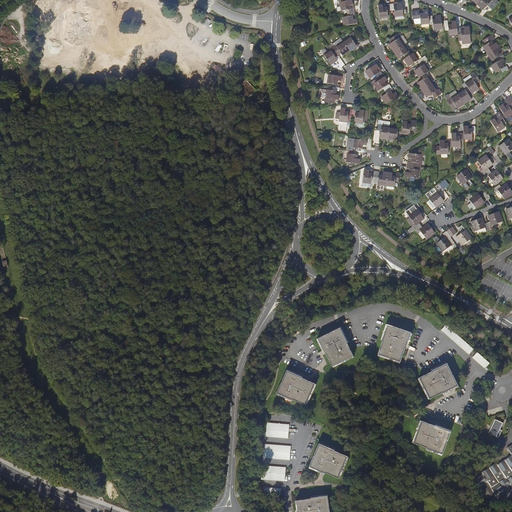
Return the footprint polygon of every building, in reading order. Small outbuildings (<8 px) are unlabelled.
[(347,13),(354,12),(353,8),(350,9),(350,5),(353,4),(353,0),(348,1),(348,0),(339,0),(341,10),(347,9),(347,13)] [(471,0),(477,4),(483,10),(487,6),(492,10),(499,2),(496,0),(492,0),(492,1),(491,0),(471,0)] [(393,3),(390,3),(391,10),(394,9),(395,15),(403,14),(401,1),(397,2),(397,5),(393,6),(393,3)] [(391,10),(390,3),(387,3),(387,7),(383,7),(383,3),(379,4),(380,17),(388,16),(388,10),(391,10)] [(421,23),(421,24),(429,23),(428,15),(428,10),(423,10),(424,14),(420,14),(419,11),(412,12),(413,20),(414,20),(420,19),(421,23)] [(355,15),(354,12),(347,13),(348,16),(342,17),(344,25),(357,23),(356,18),(352,19),(352,16),(355,15)] [(431,15),(428,15),(429,23),(429,24),(433,23),(433,29),(442,28),(440,15),(436,16),(436,20),(432,20),(431,15)] [(449,34),(458,33),(457,28),(456,21),(451,21),(452,25),(448,25),(448,22),(447,20),(444,21),(445,29),(448,29),(449,34)] [(460,27),(457,28),(458,33),(458,35),(461,34),(462,40),(470,39),(468,26),(464,26),(464,30),(461,30),(460,27)] [(350,35),(343,40),(350,50),(357,46),(354,41),(355,40),(358,38),(353,30),(349,33),(350,35)] [(393,51),(404,44),(407,42),(403,36),(400,38),(399,37),(401,36),(399,32),(391,37),(394,41),(391,42),(389,44),(393,51)] [(487,53),(498,46),(496,43),(493,45),(491,41),(494,39),(491,35),(482,41),(485,45),(483,46),(487,53)] [(343,55),(350,50),(343,40),(336,45),(335,43),(332,45),(336,51),(338,49),(341,52),(343,55)] [(406,57),(411,53),(410,50),(408,51),(404,44),(393,51),(397,58),(404,54),(406,57)] [(336,51),(332,45),(329,47),(330,48),(323,53),(330,64),(337,59),(335,56),(333,53),(336,51)] [(499,60),(502,58),(505,57),(503,54),(500,56),(498,52),(501,50),(498,46),(487,53),(492,61),(497,58),(499,60)] [(418,63),(424,60),(422,57),(419,59),(414,52),(411,53),(406,57),(403,58),(408,66),(416,60),(418,63)] [(505,62),(502,58),(499,60),(491,65),(496,72),(501,69),(503,72),(508,68),(507,66),(504,67),(502,64),(505,62)] [(426,63),(424,60),(418,63),(420,66),(414,70),(418,78),(421,76),(427,72),(429,71),(424,64),(426,63)] [(376,64),(365,71),(370,78),(375,74),(377,77),(382,73),(380,70),(377,72),(375,70),(378,67),(376,64)] [(416,83),(421,90),(432,83),(428,76),(429,75),(427,72),(421,76),(423,79),(416,83)] [(465,83),(467,85),(470,91),(472,93),(479,89),(475,82),(480,79),(476,74),(471,77),(472,78),(465,83)] [(342,77),(329,75),(328,83),(334,84),(333,90),(327,89),(326,98),(339,99),(339,95),(335,95),(336,91),(339,91),(339,90),(340,85),(337,84),(337,81),(341,81),(342,77)] [(384,87),(385,89),(391,86),(389,83),(386,85),(384,82),(387,80),(384,76),(378,80),(377,79),(370,83),(372,85),(374,84),(378,90),(384,87)] [(437,91),(432,83),(421,90),(426,97),(432,94),(434,98),(441,94),(438,89),(437,91)] [(468,92),(470,91),(467,85),(464,87),(465,88),(457,93),(465,104),(472,99),(468,92)] [(393,88),(391,86),(385,89),(387,92),(382,96),(387,102),(397,95),(395,91),(392,94),(390,90),(393,88)] [(465,104),(457,93),(450,98),(448,95),(445,97),(447,100),(447,101),(450,106),(454,104),(457,109),(465,104)] [(511,110),(510,108),(511,106),(511,104),(508,98),(505,100),(507,102),(507,103),(508,105),(505,107),(503,104),(499,106),(506,117),(511,113),(511,110)] [(352,116),(353,109),(350,109),(349,112),(345,111),(346,107),(342,107),(341,112),(338,112),(337,118),(340,118),(340,120),(348,121),(349,115),(352,116)] [(353,109),(352,116),(355,116),(354,122),(359,123),(360,122),(362,122),(363,122),(364,110),(360,110),(359,113),(355,113),(356,110),(353,109)] [(498,131),(505,127),(502,122),(505,121),(500,112),(497,114),(500,119),(497,121),(495,118),(491,120),(498,131)] [(402,123),(401,130),(401,132),(409,133),(410,130),(416,131),(418,121),(411,120),(411,124),(407,124),(407,120),(403,119),(402,123)] [(380,138),(388,139),(390,126),(389,126),(390,122),(382,121),(382,124),(378,123),(377,129),(381,130),(380,138)] [(390,126),(388,139),(397,140),(398,129),(401,130),(402,123),(399,123),(398,127),(390,126)] [(464,125),(464,133),(464,139),(472,139),(472,133),(475,133),(476,126),(472,126),(472,129),(468,129),(468,125),(464,125)] [(464,140),(464,139),(464,133),(461,133),(461,136),(457,136),(457,132),(452,132),(452,140),(452,146),(461,146),(461,140),(464,140)] [(357,149),(356,149),(355,151),(361,152),(365,153),(366,150),(362,149),(362,145),(366,146),(366,141),(354,139),(352,147),(357,148),(357,149)] [(511,149),(511,144),(509,139),(500,146),(510,159),(511,157),(511,155),(510,152),(511,149)] [(452,147),(452,146),(452,140),(449,140),(449,143),(445,143),(445,140),(440,140),(441,146),(437,146),(437,153),(449,153),(449,147),(452,147)] [(421,163),(423,151),(415,150),(415,154),(409,154),(408,158),(412,158),(411,162),(408,162),(408,165),(414,166),(415,163),(421,163)] [(355,151),(354,151),(354,154),(348,153),(347,162),(360,164),(360,159),(357,159),(357,155),(361,155),(361,152),(355,151)] [(481,172),(483,175),(489,171),(487,168),(493,164),(487,155),(478,161),(484,170),(481,172)] [(414,169),(414,166),(408,165),(408,168),(411,169),(410,172),(406,172),(406,176),(419,178),(420,170),(414,169)] [(372,178),(375,178),(376,171),(373,171),(373,174),(369,174),(369,170),(365,169),(363,183),(371,184),(372,178)] [(469,186),(472,184),(468,180),(471,178),(465,170),(456,176),(466,189),(469,187),(469,186)] [(491,174),(489,171),(483,175),(486,178),(489,176),(495,184),(503,178),(497,170),(491,174)] [(376,171),(375,178),(379,179),(378,184),(386,186),(388,172),(383,172),(383,176),(379,175),(380,172),(376,171)] [(388,172),(386,186),(395,187),(395,181),(399,182),(399,181),(400,174),(397,173),(396,177),(392,177),(392,173),(388,172)] [(501,188),(499,185),(493,190),(495,193),(498,191),(504,199),(511,193),(511,191),(507,184),(501,188)] [(437,192),(439,191),(436,186),(428,192),(432,196),(437,192)] [(432,196),(428,192),(425,194),(435,207),(444,201),(437,192),(432,196)] [(472,197),(469,193),(466,196),(475,208),(484,202),(478,193),(472,197)] [(409,230),(411,233),(415,230),(421,225),(419,222),(424,218),(417,210),(414,205),(406,212),(409,216),(410,217),(416,225),(409,230)] [(491,222),(488,223),(490,230),(494,229),(493,225),(503,221),(499,212),(489,215),(491,222)] [(407,219),(413,227),(416,225),(410,217),(407,219)] [(487,231),(490,230),(488,223),(485,224),(482,218),(472,222),(476,232),(486,228),(487,231)] [(423,228),(421,225),(415,230),(417,233),(420,231),(427,239),(435,232),(429,224),(423,228)] [(462,226),(458,228),(462,233),(457,237),(463,245),(471,239),(462,226)] [(442,252),(454,243),(450,237),(446,232),(443,234),(445,236),(439,241),(436,236),(433,239),(436,243),(432,246),(439,254),(442,252)] [(470,274),(464,279),(470,286),(475,280),(470,274)] [(383,341),(378,354),(400,362),(404,349),(405,349),(406,347),(411,333),(387,325),(382,341),(383,341)] [(446,325),(441,330),(469,355),(473,349),(446,325)] [(340,327),(317,339),(324,353),(325,354),(326,354),(332,367),(353,356),(347,344),(348,344),(340,327)] [(477,353),(472,358),(485,370),(490,365),(477,353)] [(431,371),(419,377),(430,399),(442,393),(442,394),(444,393),(458,386),(446,362),(431,370),(431,371)] [(287,370),(276,393),(292,401),(293,400),(305,406),(315,384),(302,378),(302,377),(300,376),(287,370)] [(495,420),(489,432),(499,437),(501,433),(499,433),(503,423),(495,420)] [(421,421),(413,443),(426,448),(426,449),(442,455),(452,431),(435,425),(435,426),(421,421)] [(265,436),(288,438),(290,425),(266,422),(265,436)] [(319,443),(308,467),(324,474),(325,473),(338,479),(348,457),(334,451),(335,450),(319,443)] [(264,444),(262,457),(290,460),(291,447),(264,444)] [(483,475),(475,479),(488,498),(495,493),(497,495),(511,486),(511,487),(511,445),(507,448),(511,454),(511,455),(498,465),(497,463),(482,473),(483,475)] [(263,466),(261,479),(285,481),(286,468),(263,466)] [(265,488),(264,494),(280,496),(281,489),(265,488)] [(330,511),(328,495),(311,498),(297,500),(298,511),(330,511)]
